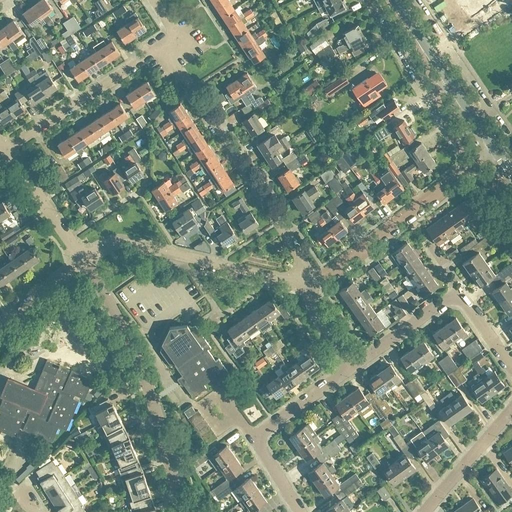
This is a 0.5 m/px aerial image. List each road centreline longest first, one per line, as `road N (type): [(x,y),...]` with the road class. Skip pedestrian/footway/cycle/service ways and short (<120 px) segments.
road 1 (residential): [(311,281),(176,68),(175,38)]
road 2 (residential): [(83,260),(132,348),(182,511)]
road 3 (residential): [(311,281),(121,242),(83,260)]
road 4 (residential): [(311,281),(495,149)]
road 5 (residential): [(511,369),(461,295),(349,367)]
road 6 (residential): [(5,147),(175,38)]
road 7 (residential): [(420,511),(511,406)]
road 8 (residential): [(83,260),(5,147)]
road 9 (residential): [(449,82),(425,95),(370,0)]
road 10 (residential): [(251,437),(349,367)]
